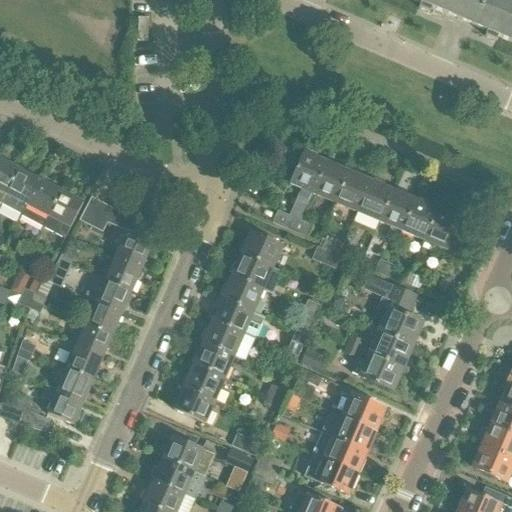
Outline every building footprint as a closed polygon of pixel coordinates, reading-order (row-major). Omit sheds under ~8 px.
[(409,0),(423,6),(421,12),(432,17),(435,11),(460,22),(469,0),(409,0)] [(511,0),(469,0),(460,22),(487,33),(484,39),(496,44),(499,38),(511,43),(511,0)] [(137,43),(147,43),(148,18),(138,18),(137,43)] [(278,212),(272,224),(287,231),(301,237),(306,224),(301,222),(312,196),(326,163),(303,153),(289,185),(301,190),(289,218),(287,217),(288,216),(278,212)] [(0,203),(18,169),(0,160),(0,203)] [(326,163),(312,196),(335,206),(349,173),(326,163)] [(18,169),(0,203),(0,205),(22,217),(26,208),(27,208),(40,181),(18,169)] [(349,173),(335,206),(358,215),(372,183),(349,173)] [(22,217),(21,218),(41,229),(47,218),(47,219),(61,192),(40,181),(27,208),(26,208),(22,217)] [(372,183),(358,215),(380,225),(394,192),(372,183)] [(47,218),(41,229),(64,241),(70,230),(83,204),(61,192),(47,219),(47,218)] [(380,225),(390,229),(385,239),(397,244),(401,234),(402,234),(416,201),(394,192),(380,225)] [(91,228),(103,205),(91,199),(80,222),(91,228)] [(142,211),(121,201),(116,211),(136,222),(142,211)] [(416,201),(402,234),(423,243),(438,211),(416,201)] [(114,210),(103,205),(91,228),(103,233),(108,223),(114,210)] [(108,223),(130,234),(136,222),(116,211),(114,210),(108,223)] [(423,243),(437,249),(435,253),(455,261),(462,243),(452,239),(460,220),(438,211),(423,243)] [(312,227),(306,224),(301,237),(307,239),(312,227)] [(244,243),(240,252),(242,253),(241,256),(274,270),(284,247),(251,233),(246,244),(244,243)] [(118,245),(120,246),(114,259),(141,271),(151,248),(124,237),(123,239),(121,238),(118,245)] [(336,242),(331,254),(338,257),(343,245),(336,242)] [(343,245),(338,257),(345,260),(351,248),(343,245)] [(340,260),(316,250),(311,262),(336,271),(340,260)] [(235,265),(231,274),(233,275),(231,279),(264,293),(272,296),(282,274),(274,270),(241,256),(237,266),(235,265)] [(141,271),(114,259),(105,281),(132,293),(141,271)] [(53,285),(61,289),(71,267),(59,261),(47,283),(53,285)] [(374,274),(384,277),(385,274),(386,271),(389,265),(379,261),(374,274)] [(385,274),(384,277),(389,280),(394,267),(389,265),(386,271),(385,274)] [(409,275),(405,285),(418,291),(423,280),(409,275)] [(368,276),(362,291),(381,299),(368,329),(377,333),(412,348),(422,325),(407,318),(416,297),(374,279),(368,276)] [(105,281),(95,277),(85,299),(122,315),(132,293),(105,281)] [(225,287),(221,296),(223,297),(222,300),(255,315),(264,293),(231,279),(229,278),(226,285),(228,286),(227,288),(225,287)] [(31,303),(35,295),(40,283),(34,281),(28,292),(23,290),(20,298),(31,303)] [(0,290),(0,306),(3,308),(9,294),(0,290)] [(31,303),(43,308),(47,300),(35,295),(31,303)] [(20,298),(17,306),(29,311),(31,303),(20,298)] [(85,299),(95,304),(85,327),(112,339),(122,315),(85,299)] [(216,309),(211,319),(213,319),(212,323),(245,337),(255,341),(264,318),(255,315),(222,300),(217,310),(216,309)] [(303,310),(316,316),(320,307),(307,302),(303,310)] [(29,311),(40,315),(43,308),(31,303),(29,311)] [(316,316),(303,310),(294,332),(307,337),(316,316)] [(206,331),(202,341),(204,342),(202,345),(235,359),(245,363),(255,341),(245,337),(212,323),(208,332),(206,331)] [(112,339),(85,327),(75,349),(102,361),(112,339)] [(377,333),(368,355),(402,370),(412,348),(377,333)] [(347,346),(360,351),(363,343),(350,338),(347,346)] [(36,347),(22,342),(19,350),(33,356),(36,347)] [(196,354),(192,363),(194,364),(193,368),(225,382),(235,359),(202,345),(198,354),(196,354)] [(360,351),(347,346),(343,354),(356,360),(360,351)] [(289,347),(284,361),(295,366),(301,352),(289,347)] [(102,361),(75,349),(66,371),(93,383),(102,361)] [(30,363),(33,356),(19,350),(17,358),(30,363)] [(327,359),(305,351),(299,365),(321,374),(327,359)] [(357,359),(350,375),(358,377),(393,393),(402,370),(368,355),(364,362),(357,359)] [(186,377),(183,385),(185,386),(183,389),(216,403),(225,382),(193,368),(188,377),(186,377)] [(93,383),(66,371),(57,392),(84,404),(93,383)] [(300,372),(291,397),(300,401),(309,404),(315,390),(317,391),(318,387),(321,380),(300,372)] [(12,373),(5,393),(14,396),(21,376),(12,373)] [(511,385),(510,385),(501,405),(511,409),(511,385)] [(265,400),(277,405),(283,392),(271,386),(265,400)] [(42,399),(52,404),(47,414),(74,426),(84,404),(57,392),(56,392),(47,388),(42,399)] [(177,399),(173,407),(175,408),(174,411),(206,425),(216,403),(183,389),(179,399),(177,399)] [(14,396),(5,393),(0,407),(0,418),(10,422),(18,397),(14,396)] [(343,393),(334,414),(337,416),(341,418),(376,433),(385,411),(351,396),(343,393)] [(30,401),(18,397),(10,422),(21,426),(26,411),(30,401)] [(291,397),(284,414),(293,418),(300,401),(291,397)] [(277,405),(265,400),(262,407),(275,412),(277,405)] [(511,409),(501,405),(492,426),(511,434),(511,409)] [(53,423),(26,411),(21,426),(48,435),(53,423)] [(331,413),(322,434),(328,437),(329,438),(367,453),(376,433),(341,418),(337,416),(334,414),(331,413)] [(276,425),(271,438),(290,446),(296,433),(276,425)] [(511,434),(492,426),(483,447),(511,459),(511,434)] [(260,445),(236,435),(231,448),(255,458),(260,445)] [(172,437),(161,462),(194,477),(203,481),(208,469),(214,456),(205,452),(204,451),(172,437)] [(328,437),(319,458),(320,459),(357,475),(367,453),(329,438),(328,437)] [(511,459),(483,447),(473,470),(508,485),(511,475),(511,459)] [(224,464),(248,474),(253,462),(229,452),(224,464)] [(256,466),(277,475),(282,463),(261,455),(256,466)] [(313,456),(303,479),(315,484),(316,482),(348,496),(357,475),(320,459),(319,458),(313,456)] [(161,462),(152,484),(185,499),(185,497),(195,501),(203,481),(194,477),(161,462)] [(277,475),(256,466),(251,478),(272,487),(277,475)] [(152,484),(142,506),(156,511),(178,511),(185,499),(152,484)] [(458,511),(511,511),(511,501),(485,490),(482,499),(467,492),(458,511)] [(297,493),(288,511),(340,511),(305,497),(297,493)] [(236,511),(249,511),(253,503),(242,499),(236,511)] [(216,511),(231,511),(233,508),(220,503),(216,511)]
